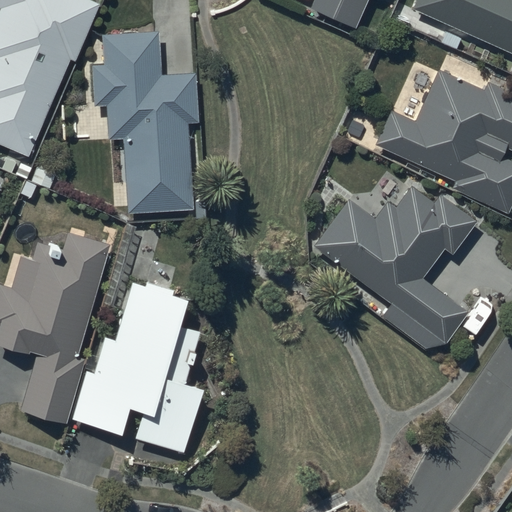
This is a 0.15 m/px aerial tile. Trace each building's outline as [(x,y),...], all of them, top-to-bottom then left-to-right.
[(0,0),(0,145),(30,158),(92,6),(77,0),(0,0)] [(314,0),(310,11),(355,30),(368,0),(314,0)] [(511,0),(415,0),(410,12),(511,56),(511,0)] [(159,32),(100,35),(102,67),(92,68),(94,109),(107,108),(109,141),(125,140),(129,212),(193,208),(189,126),(200,126),(198,74),(162,76),(159,32)] [(511,94),(489,84),(485,93),(438,72),(415,124),(390,113),(375,145),(459,182),(456,189),(506,211),(511,196),(511,162),(501,158),(505,150),(511,152),(511,94)] [(478,222),(438,193),(433,200),(409,183),(392,207),(387,203),(375,219),(347,198),(310,248),(388,306),(379,319),(423,351),(446,346),(471,313),(425,280),(444,253),(451,258),(478,222)] [(109,246),(68,234),(63,252),(36,244),(32,261),(21,258),(11,290),(0,286),(0,348),(34,358),(18,411),(66,424),(83,362),(77,360),(109,246)] [(188,301),(130,284),(113,340),(105,338),(93,375),(86,373),(71,422),(122,437),(129,411),(142,415),(135,438),(184,453),(202,391),(184,386),(199,335),(179,329),(188,301)]
